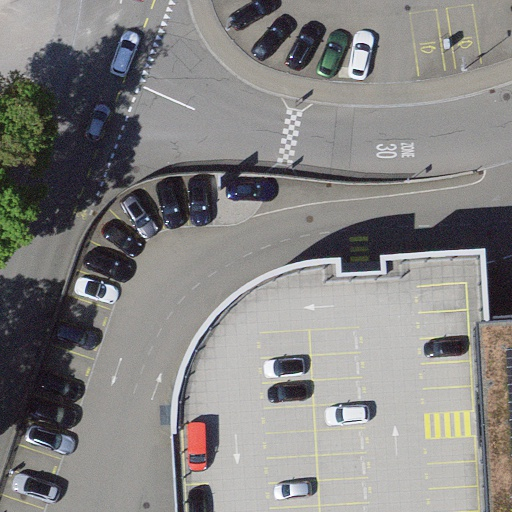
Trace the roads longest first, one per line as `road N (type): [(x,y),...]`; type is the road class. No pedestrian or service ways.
road 1 (residential): [(104,71),(204,117),(312,142),(415,142),(511,125)]
road 2 (residential): [(104,71),(0,374)]
